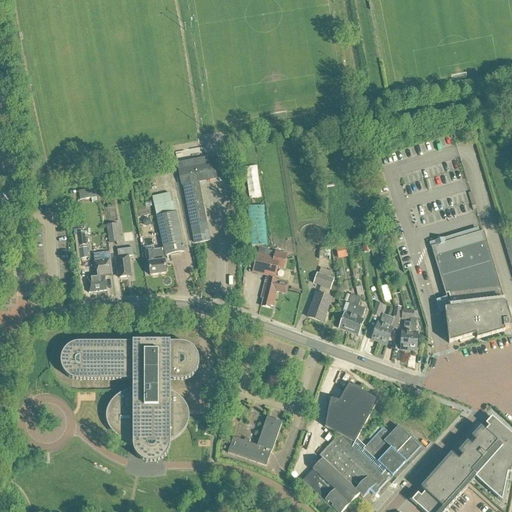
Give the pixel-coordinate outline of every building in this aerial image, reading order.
[(239,133),(227,135),(229,147),(241,145),(239,133)] [(216,156),(177,164),(181,187),(183,186),(198,183),(221,179),(216,156)] [(183,186),(194,245),(209,242),(205,221),(198,183),(183,186)] [(152,198),(164,251),(145,253),(147,264),(149,264),(150,277),(166,275),(165,262),(163,262),(162,258),(185,253),(174,203),(171,204),(169,195),(152,198)] [(265,215),(265,205),(249,205),(249,215),(255,215),(255,216),(265,215)] [(117,225),(106,226),(109,245),(119,243),(117,225)] [(505,331),(511,328),(511,325),(484,232),(436,247),(431,248),(450,310),(445,311),(449,345),(459,342),(460,344),(476,339),(477,342),(505,333),(505,331)] [(78,248),(86,247),(84,234),(77,235),(78,248)] [(511,249),(508,235),(502,236),(511,270),(511,249)] [(370,249),(378,247),(376,239),(368,241),(370,249)] [(336,257),(347,255),(345,248),(335,250),(336,257)] [(80,260),(88,259),(87,249),(79,250),(80,260)] [(118,258),(116,258),(119,279),(131,278),(128,258),(133,257),(132,249),(117,251),(118,258)] [(286,295),(289,285),(279,283),(279,281),(275,280),(278,269),(284,271),(287,256),(260,249),(254,275),(266,278),(261,299),(264,299),(262,307),(270,309),(270,307),(273,308),(276,293),(286,295)] [(319,261),(330,262),(331,250),(320,249),(319,261)] [(89,294),(107,292),(105,278),(111,278),(109,261),(93,263),(95,277),(87,278),(89,294)] [(316,294),(307,319),(323,324),(331,299),(328,298),(334,280),(330,278),(332,273),(321,269),(319,274),(317,274),(313,285),(321,288),(319,295),(316,294)] [(349,333),(358,308),(361,299),(351,296),(348,304),(350,305),(346,315),(344,315),(339,330),(349,333)] [(372,316),(379,318),(383,307),(376,304),(372,316)] [(394,307),(393,318),(399,319),(401,308),(394,307)] [(365,310),(358,308),(349,333),(358,337),(364,321),(362,321),(365,310)] [(406,312),(406,311),(402,311),(401,320),(410,321),(410,324),(411,320),(408,320),(408,312),(406,312)] [(414,312),(406,311),(406,312),(408,312),(408,320),(411,320),(410,324),(408,352),(416,352),(418,334),(416,334),(416,324),(417,320),(413,320),(414,312)] [(388,318),(384,316),(383,316),(380,325),(378,324),(371,341),(379,344),(388,318)] [(388,318),(379,344),(387,347),(393,330),(391,329),(394,320),(388,318)] [(410,324),(404,323),(404,333),(402,333),(400,351),(408,352),(410,324)] [(65,352),(62,356),(61,361),(61,367),(62,372),(65,376),(69,379),(74,382),(79,382),(133,382),(133,390),(126,392),(120,395),(115,399),(111,404),(109,409),(108,410),(107,417),(107,423),(110,430),(114,435),(120,440),(126,443),(133,445),(133,450),(135,455),(137,459),(141,462),(146,464),(150,465),(155,465),(159,463),(163,461),(167,458),(169,453),(170,448),(170,442),(175,440),(180,437),(184,433),(187,428),(188,422),(189,417),(188,410),(185,405),(181,400),(176,396),(170,393),(170,382),(181,382),(186,381),(191,379),(195,376),(197,371),(199,366),(199,361),(197,356),(194,351),(190,348),(185,346),(180,345),(79,345),(74,346),(69,348),(65,352)] [(386,483),(381,478),(386,472),(392,478),(420,448),(398,428),(390,436),(383,430),(365,449),(357,442),(358,439),(376,406),(362,398),(360,397),(361,395),(347,390),(336,410),(329,409),(325,432),(338,439),(319,460),(323,463),(304,483),(334,511),(345,511),(343,510),(358,494),(363,499),(369,493),(373,498),(386,483)] [(267,417),(259,444),(234,437),(229,453),(270,465),(283,421),(267,417)] [(446,511),(467,488),(475,479),(481,484),(499,500),(502,503),(508,475),(511,475),(511,471),(511,437),(492,419),(481,431),(465,449),(455,460),(452,457),(442,469),(412,503),(422,511),(446,511)]
